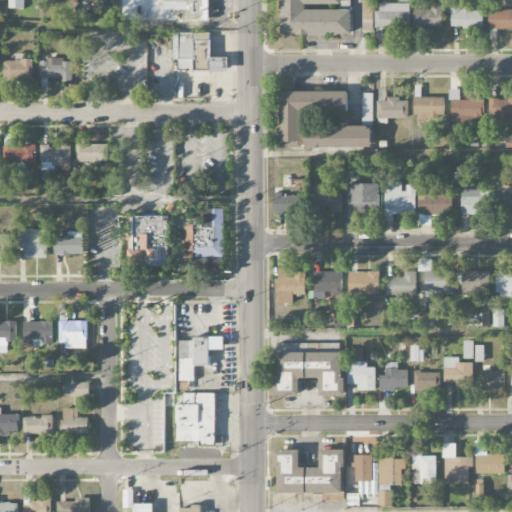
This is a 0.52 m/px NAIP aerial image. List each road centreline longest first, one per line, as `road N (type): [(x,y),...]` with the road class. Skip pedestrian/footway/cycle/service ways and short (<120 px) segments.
road 1 (secondary): [(252,511),(250,0)]
road 2 (residential): [(511,63),(250,65)]
road 3 (tertiary): [(511,422),(251,424)]
road 4 (residential): [(511,244),(252,245)]
road 5 (residential): [(253,290),(0,291)]
road 6 (residential): [(252,468),(0,467)]
road 7 (residential): [(251,112),(0,112)]
road 8 (residential): [(109,511),(109,291)]
